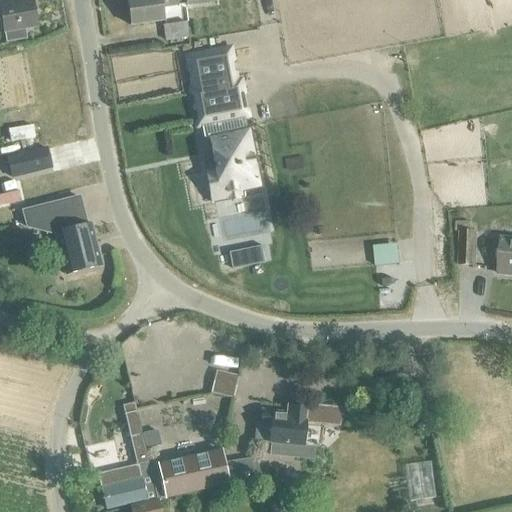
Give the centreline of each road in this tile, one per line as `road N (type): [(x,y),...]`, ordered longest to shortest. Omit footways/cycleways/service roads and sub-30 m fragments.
road 1 (unclassified): [(511,340),(473,330),(294,338),(232,319),(165,284)]
road 2 (unclassified): [(165,284),(133,248),(116,198),(82,0)]
road 3 (unclassified): [(64,511),(58,429),(105,342)]
